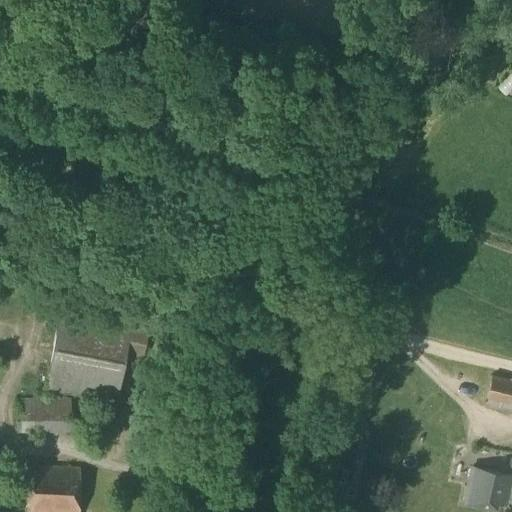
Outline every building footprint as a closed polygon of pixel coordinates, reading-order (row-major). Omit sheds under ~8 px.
[(140,361),(147,322),(59,306),(44,388),(115,401),(123,358),(140,361)] [(360,390),(363,373),(340,369),(337,386),(360,390)] [(511,403),(511,379),(491,374),(485,397),(511,403)] [(16,431),(70,431),(69,397),(15,398),(16,431)] [(77,511),(79,467),(25,466),(23,511),(14,511),(15,511),(0,510),(0,511),(77,511)] [(504,510),(511,476),(471,467),(464,502),(504,510)] [(511,511),(511,475),(511,476),(504,510),(503,511),(511,511)]
